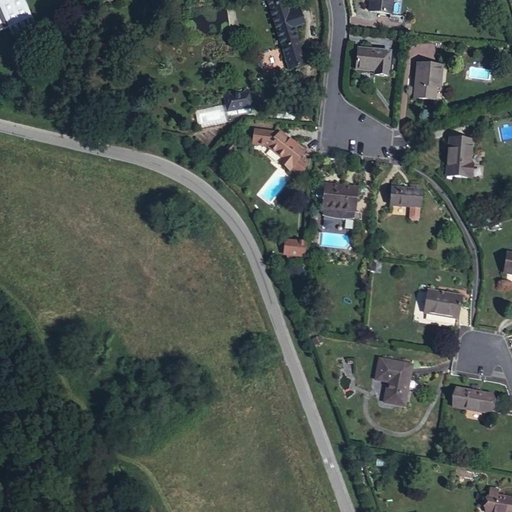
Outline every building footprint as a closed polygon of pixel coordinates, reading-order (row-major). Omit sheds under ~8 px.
[(0,0),(0,31),(10,28),(13,36),(36,26),(32,18),(24,0),(0,0)] [(158,0),(146,0),(145,4),(159,10),(162,1),(158,0)] [(292,28),(303,25),(298,8),(287,10),(284,0),(267,0),(288,70),(304,66),(292,28)] [(390,15),(391,0),(370,0),(369,12),(390,15)] [(388,76),(390,52),(358,49),(356,70),(374,72),(374,75),(388,76)] [(439,89),(442,67),(417,65),(414,99),(434,101),(435,89),(439,89)] [(252,108),(249,93),(226,97),(227,104),(225,105),(226,112),(252,108)] [(198,128),(229,122),(226,112),(225,105),(195,111),(198,128)] [(279,133),(254,130),(252,145),(268,147),(268,148),(282,158),(285,161),(282,165),(289,171),(290,169),(298,175),(306,165),(299,158),(303,152),(279,133)] [(470,164),(472,141),(449,139),(446,177),(471,179),(472,165),(470,164)] [(228,154),(235,146),(232,143),(225,150),(228,154)] [(357,189),(325,185),(324,188),(318,187),(317,188),(316,196),(317,198),(323,199),(322,209),(323,209),(322,216),(326,218),(329,220),(333,221),(336,222),(342,222),(347,222),(350,221),(354,220),(357,189)] [(411,185),(411,189),(392,188),(390,206),(409,207),(420,208),(422,186),(411,185)] [(420,208),(409,207),(409,218),(411,221),(416,221),(419,219),(420,208)] [(295,256),(297,242),(285,241),(284,255),(295,256)] [(304,257),(305,243),(297,242),(295,256),(304,257)] [(511,274),(511,254),(507,254),(503,274),(511,274)] [(292,270),(295,279),(304,276),(301,267),(292,270)] [(457,319),(461,297),(428,291),(424,314),(457,319)] [(404,407),(412,366),(379,360),(375,380),(388,383),(384,403),(404,407)] [(488,415),(491,395),(456,389),(452,408),(488,415)] [(511,511),(511,498),(488,494),(485,511),(511,511)]
